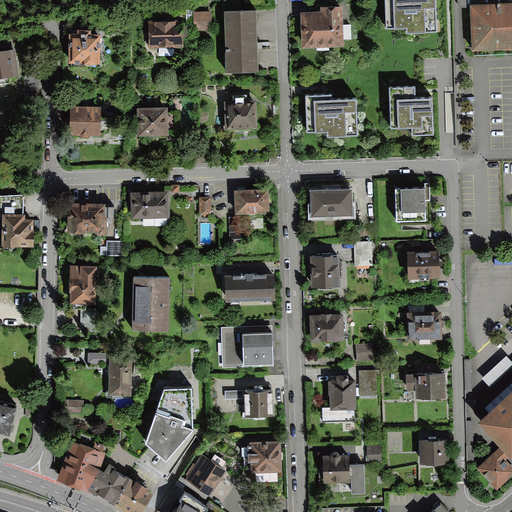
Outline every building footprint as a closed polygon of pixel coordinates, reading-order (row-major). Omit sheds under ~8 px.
[(385,0),(387,28),(405,28),(405,32),(440,31),(438,0),(385,0)] [(511,0),(465,4),(468,48),(511,44),(511,0)] [(300,6),(300,46),(343,46),(343,6),(300,6)] [(224,9),(226,73),(259,73),(257,8),(224,9)] [(193,13),(193,31),(209,31),(209,13),(193,13)] [(147,19),(147,47),(183,47),(182,18),(147,19)] [(69,35),(68,63),(96,64),(97,36),(69,35)] [(15,50),(0,51),(0,84),(12,83),(12,77),(18,77),(15,50)] [(435,132),(433,94),(414,95),(414,81),(387,82),(389,127),(410,126),(411,133),(435,132)] [(354,98),(329,99),(328,92),(304,93),(306,131),(326,130),(326,136),(356,135),(354,98)] [(453,92),(445,92),(446,132),(454,132),(453,92)] [(68,103),(68,134),(101,135),(101,104),(68,103)] [(225,104),(225,131),(255,131),(255,105),(225,104)] [(138,108),(138,135),(168,134),(167,107),(138,108)] [(395,189),(395,221),(426,220),(426,202),(430,202),(430,182),(423,182),(423,188),(395,189)] [(312,189),(313,214),(351,212),(350,187),(312,189)] [(234,191),(236,212),(268,209),(266,188),(234,191)] [(130,218),(169,216),(168,190),(129,192),(130,218)] [(195,213),(209,214),(210,196),(196,195),(195,213)] [(69,201),(68,232),(105,234),(106,202),(69,201)] [(0,213),(0,246),(30,246),(29,213),(0,213)] [(115,240),(105,240),(105,255),(120,255),(120,240),(115,240)] [(374,241),(354,241),(355,266),(375,266),(374,241)] [(406,252),(408,280),(440,278),(439,261),(438,250),(406,252)] [(312,255),(312,287),(338,286),(338,255),(312,255)] [(68,302),(94,303),(96,265),(70,263),(68,302)] [(273,271),(224,271),(225,297),(273,297),(273,271)] [(169,330),(170,276),(133,275),(133,302),(133,330),(169,330)] [(19,322),(21,296),(2,295),(1,305),(10,305),(10,310),(8,310),(7,321),(19,322)] [(306,311),(307,341),(344,340),(344,311),(306,311)] [(407,313),(407,340),(442,341),(442,313),(407,313)] [(218,328),(219,367),(274,367),(274,327),(218,328)] [(355,344),(355,361),(371,361),(372,344),(355,344)] [(108,394),(129,395),(130,354),(108,354),(108,394)] [(414,397),(446,396),(446,372),(414,373),(414,397)] [(360,374),(360,397),(379,397),(379,374),(360,374)] [(356,409),(355,379),(327,380),(328,410),(356,409)] [(192,386),(163,387),(144,443),(164,460),(192,427),(192,386)] [(244,390),(243,414),(274,416),(275,391),(244,390)] [(476,468),(496,490),(511,474),(511,467),(506,461),(509,458),(511,460),(511,459),(511,390),(476,423),(499,448),(476,468)] [(0,434),(5,435),(10,409),(0,406),(0,434)] [(420,439),(420,462),(449,461),(449,438),(420,439)] [(71,439),(58,476),(88,487),(99,457),(102,451),(71,439)] [(280,440),(248,440),(248,472),(280,472),(280,440)] [(381,445),(364,445),(365,462),(381,462),(381,445)] [(226,468),(200,453),(184,480),(210,496),(226,468)] [(113,502),(129,477),(99,457),(88,487),(113,502)] [(363,492),(362,463),(349,464),(349,467),(325,468),(325,481),(348,480),(349,493),(363,492)] [(113,502),(129,511),(141,511),(154,492),(129,477),(113,502)] [(169,511),(201,511),(178,498),(169,511)]
